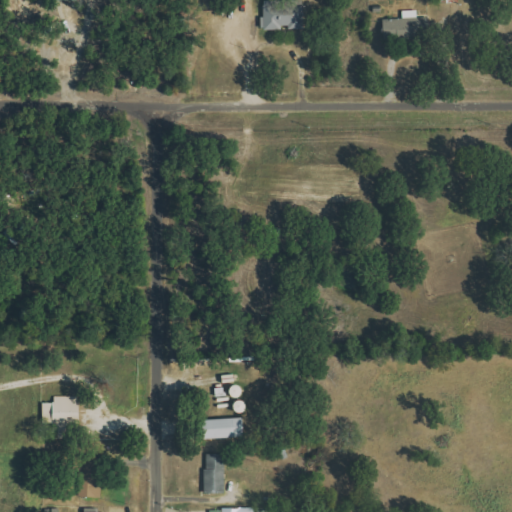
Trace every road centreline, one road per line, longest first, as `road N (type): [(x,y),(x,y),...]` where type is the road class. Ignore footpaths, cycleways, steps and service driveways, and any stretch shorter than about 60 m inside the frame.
road 1 (residential): [(0,104),(511,103)]
road 2 (residential): [(154,511),(159,106)]
